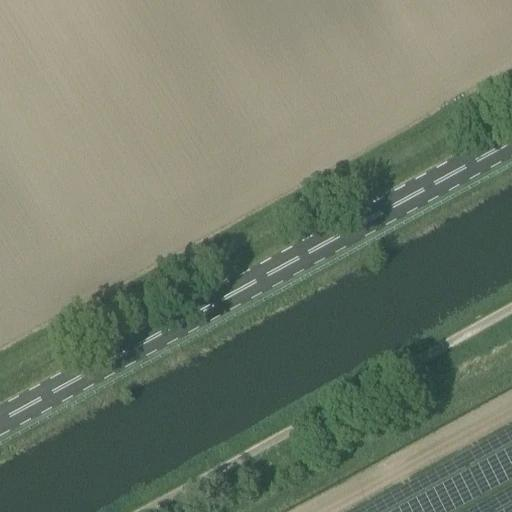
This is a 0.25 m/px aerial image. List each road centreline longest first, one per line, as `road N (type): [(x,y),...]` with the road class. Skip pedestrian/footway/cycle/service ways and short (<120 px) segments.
road 1 (primary): [(0,425),(511,144)]
road 2 (unclassified): [(93,511),(511,283)]
